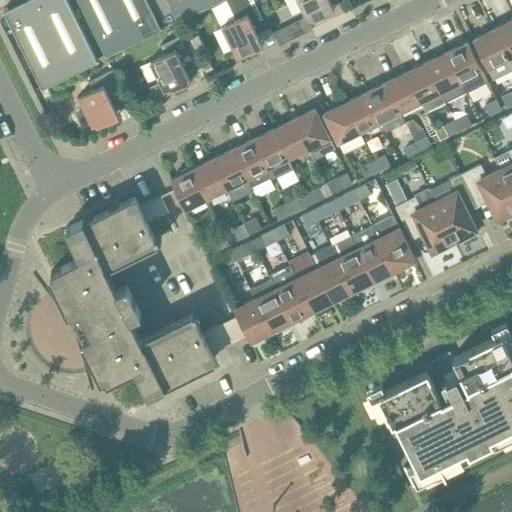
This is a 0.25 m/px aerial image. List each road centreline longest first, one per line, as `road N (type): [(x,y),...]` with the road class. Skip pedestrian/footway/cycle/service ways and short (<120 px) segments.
road 1 (residential): [(0,389),(173,441),(511,269)]
road 2 (residential): [(52,190),(446,0)]
road 3 (unclassified): [(52,190),(0,81)]
road 4 (unclassified): [(0,297),(14,245),(52,190)]
